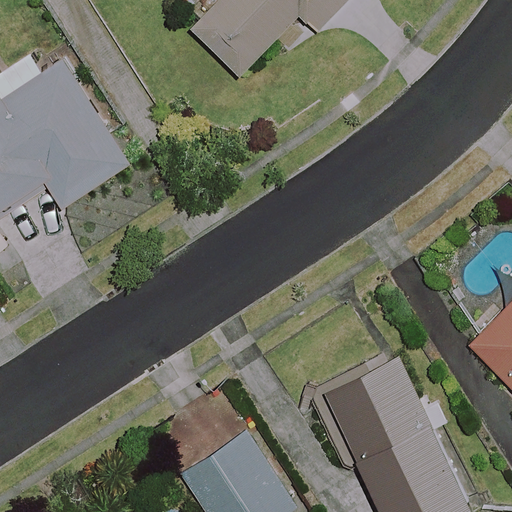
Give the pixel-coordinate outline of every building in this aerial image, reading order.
[(346,0),(220,0),(194,27),(242,74),(300,14),(317,31),(346,0)] [(6,100),(0,90),(0,210),(47,181),(63,207),(128,166),(64,64),(6,100)] [(511,303),(471,343),(511,385),(511,303)] [(465,511),(471,509),(399,359),(329,393),(386,511),(465,511)] [(290,511),(296,509),(249,433),(184,473),(208,511),(290,511)]
